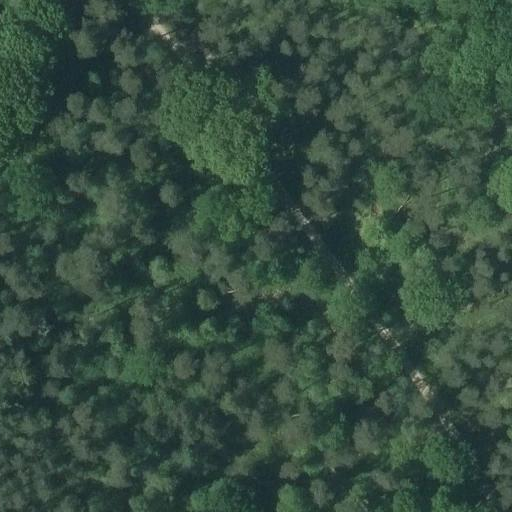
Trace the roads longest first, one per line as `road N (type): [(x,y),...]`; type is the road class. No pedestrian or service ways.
road 1 (track): [(84,0),(212,164),(460,511)]
road 2 (track): [(498,511),(478,472),(132,0)]
